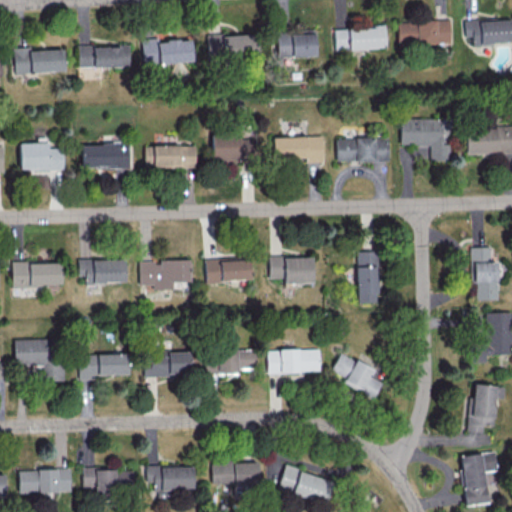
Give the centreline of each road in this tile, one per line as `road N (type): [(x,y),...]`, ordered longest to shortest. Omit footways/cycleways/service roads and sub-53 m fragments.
road 1 (residential): [(511,201),(0,216)]
road 2 (residential): [(389,464),(363,442),(291,418),(0,426)]
road 3 (residential): [(419,205),(425,396),(417,431),(389,464)]
